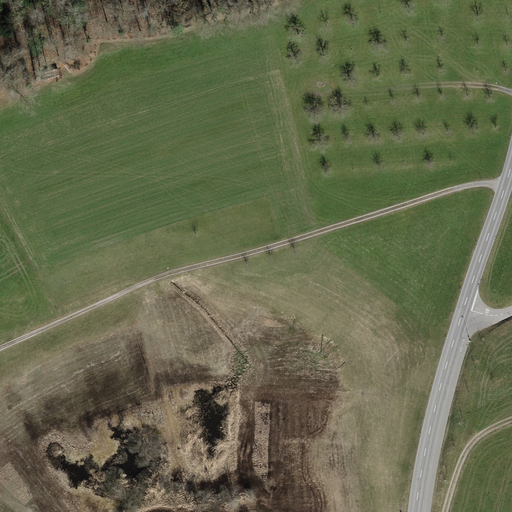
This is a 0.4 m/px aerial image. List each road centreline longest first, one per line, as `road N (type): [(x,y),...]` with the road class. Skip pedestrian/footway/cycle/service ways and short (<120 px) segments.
road 1 (track): [(0,348),(165,275),(451,189),(506,184)]
road 2 (tertiary): [(415,511),(463,309)]
road 3 (tertiary): [(463,309),(511,164)]
road 4 (track): [(511,92),(447,84),(384,89)]
road 5 (track): [(444,511),(466,449),(511,419)]
